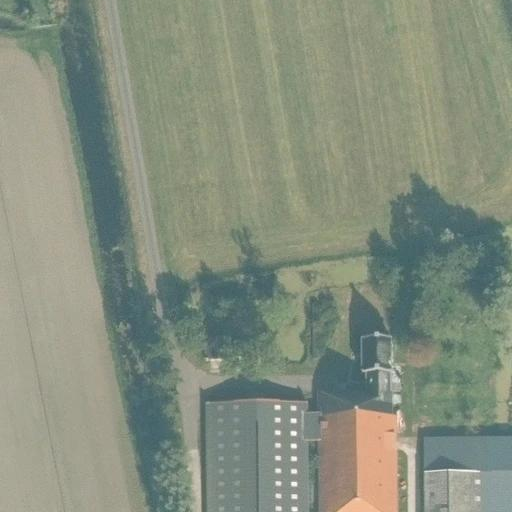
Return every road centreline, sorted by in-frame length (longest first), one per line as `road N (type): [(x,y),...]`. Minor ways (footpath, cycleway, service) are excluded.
road 1 (track): [(405,442),(404,260),(414,228),(481,188),(502,154),(505,108),(474,0)]
road 2 (unclassified): [(161,306),(109,0)]
